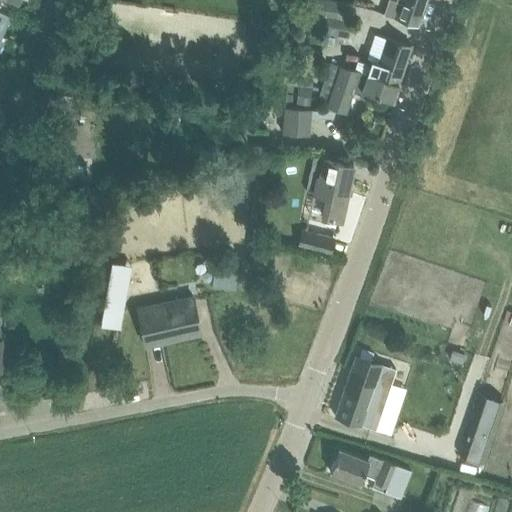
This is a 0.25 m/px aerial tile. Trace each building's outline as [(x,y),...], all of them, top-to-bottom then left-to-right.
[(46,0),(41,14),(54,20),(62,0),(46,0)] [(352,5),(327,0),(325,0),(314,0),(309,22),(323,25),(325,16),(349,20),(352,5)] [(426,0),(399,0),(399,3),(389,0),(384,14),(418,25),(426,0)] [(347,36),(349,20),(325,16),(323,25),(322,31),(347,36)] [(321,46),(333,48),(335,35),(323,33),(321,46)] [(411,45),(392,39),(386,37),(378,63),(370,60),(369,64),(357,60),(354,71),(398,85),(411,45)] [(297,55),(297,65),(287,64),(285,84),(297,85),(296,103),(310,105),(311,86),(313,86),(314,66),(311,66),(312,57),(297,55)] [(328,100),(339,66),(330,62),(322,86),(323,86),(320,98),(328,100)] [(398,85),(354,71),(339,66),(328,100),(326,106),(346,112),(354,88),(393,100),(398,85)] [(310,108),(309,119),(317,119),(317,116),(332,117),(335,109),(327,106),(326,106),(325,109),(310,108)] [(309,119),(310,108),(284,107),(283,132),(309,134),(309,119)] [(310,176),(306,190),(313,192),(314,192),(326,195),(322,215),(341,219),(353,165),(333,161),(314,157),(310,176)] [(302,230),(299,247),(329,254),(332,237),(302,230)] [(110,258),(98,326),(117,330),(129,261),(110,258)] [(234,289),(237,274),(215,270),(212,285),(234,289)] [(200,333),(196,314),(193,295),(137,307),(144,340),(182,333),(182,337),(200,333)] [(4,339),(2,339),(0,329),(0,367),(10,365),(4,339)] [(450,358),(462,363),(464,354),(453,350),(450,358)] [(351,369),(335,415),(353,422),(361,425),(361,424),(375,428),(395,368),(356,355),(351,369)] [(504,402),(481,394),(460,455),(483,464),(504,402)] [(369,455),(367,460),(339,448),(330,471),(360,482),(364,472),(376,477),(373,486),(401,497),(411,470),(369,455)] [(484,511),(487,504),(473,499),(469,511),(484,511)]
